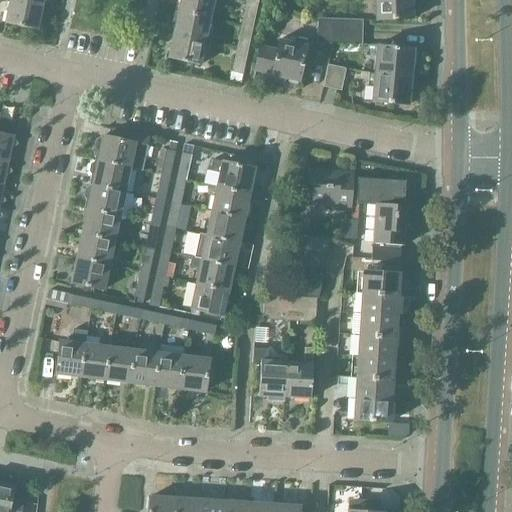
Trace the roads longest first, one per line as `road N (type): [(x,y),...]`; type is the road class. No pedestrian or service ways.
road 1 (residential): [(460,157),(69,75)]
road 2 (tertiary): [(488,511),(507,157)]
road 3 (residential): [(0,408),(69,75)]
road 4 (residential): [(441,466),(112,440)]
road 5 (tertiary): [(460,157),(441,466)]
road 6 (tertiary): [(459,0),(460,157)]
road 7 (tertiary): [(507,157),(505,16)]
